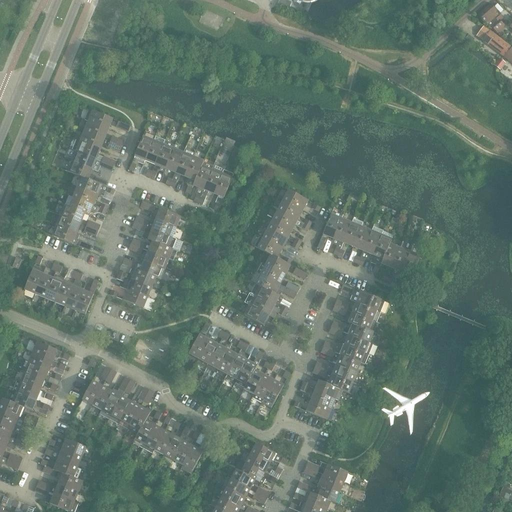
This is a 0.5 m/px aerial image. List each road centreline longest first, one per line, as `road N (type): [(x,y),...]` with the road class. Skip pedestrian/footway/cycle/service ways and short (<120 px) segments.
road 1 (residential): [(487,0),(392,74),(260,22),(269,3)]
road 2 (residential): [(280,421),(269,437),(238,424),(211,431),(169,405),(162,387),(83,345)]
road 3 (residential): [(20,495),(83,345)]
road 4 (residential): [(273,511),(313,435),(280,421)]
